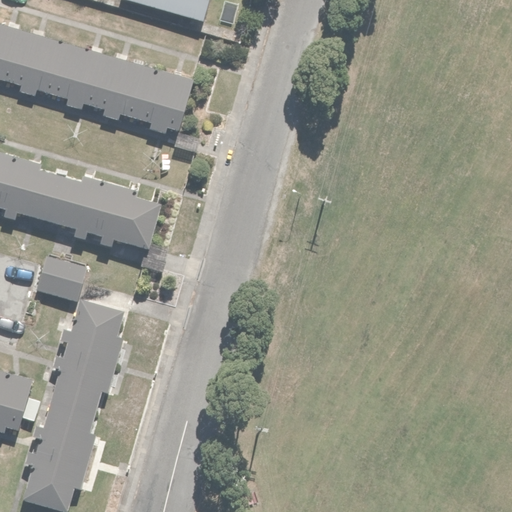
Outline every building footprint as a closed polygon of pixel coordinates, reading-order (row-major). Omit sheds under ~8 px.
[(131,0),(205,15),(207,0),(131,0)] [(193,77),(0,21),(0,75),(16,80),(14,88),(34,94),(36,87),(63,95),(61,102),(80,108),(82,101),(101,107),(99,114),(119,119),(121,112),(147,120),(145,127),(165,133),(167,125),(179,128),(193,77)] [(81,169),(78,178),(40,167),(43,159),(0,146),(0,204),(2,205),(0,213),(16,218),(19,211),(73,226),(70,234),(85,238),(87,231),(100,234),(98,241),(111,245),(113,237),(147,246),(160,201),(136,194),(139,185),(81,169)] [(79,297),(87,262),(43,252),(35,287),(79,297)] [(66,509),(121,309),(78,297),(69,328),(60,326),(57,338),(66,340),(62,353),(54,350),(49,366),(57,369),(42,422),(33,420),(29,435),(39,438),(35,450),(27,447),(22,463),(27,464),(19,496),(66,509)] [(32,375),(0,365),(0,429),(6,431),(8,424),(17,426),(32,375)]
